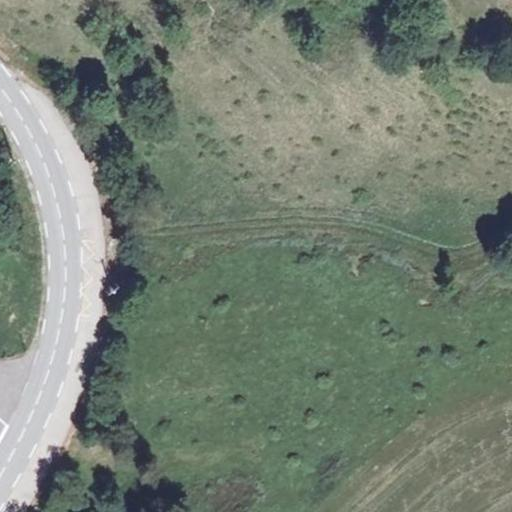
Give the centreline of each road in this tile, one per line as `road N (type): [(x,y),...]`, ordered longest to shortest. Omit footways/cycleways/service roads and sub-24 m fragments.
road 1 (track): [(511,224),(471,252),(329,221),(65,246)]
road 2 (secondary): [(0,91),(54,196),(66,279),(37,398),(0,472)]
